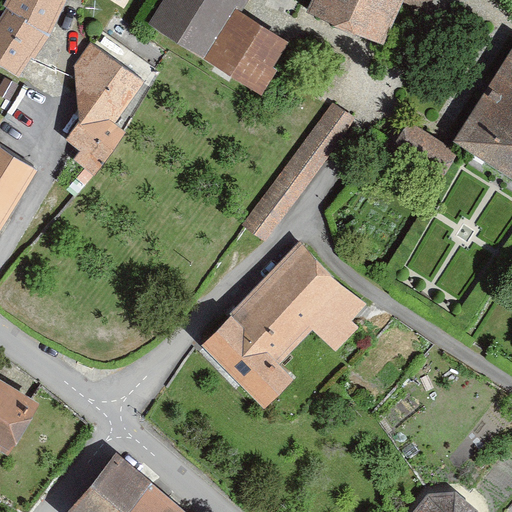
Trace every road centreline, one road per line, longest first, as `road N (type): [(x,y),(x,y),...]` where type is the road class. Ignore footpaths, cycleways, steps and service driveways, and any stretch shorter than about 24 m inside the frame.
road 1 (residential): [(118,425),(172,353),(302,216)]
road 2 (residential): [(511,385),(351,274),(302,216)]
road 3 (track): [(363,132),(369,114),(362,55),(286,13),(279,0)]
road 4 (residential): [(118,425),(0,333)]
road 5 (residential): [(221,511),(118,425)]
